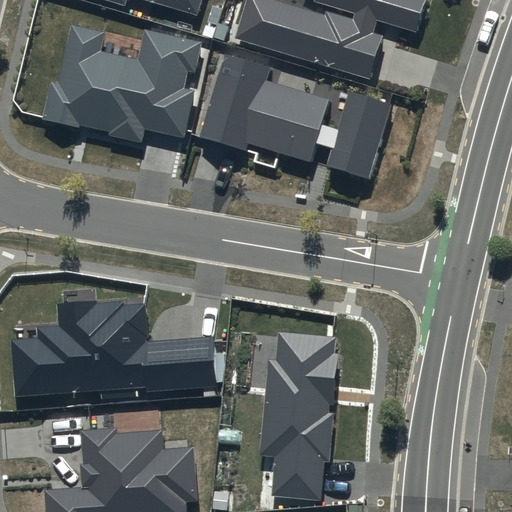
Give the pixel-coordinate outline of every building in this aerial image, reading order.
[(83,0),(131,14),(134,4),(203,24),(210,0),(83,0)] [(329,20),(260,0),(252,0),(239,47),(378,87),(390,45),(378,42),(383,27),(420,38),(430,2),(421,0),(321,0),(319,9),(360,21),(358,25),(330,16),(329,20)] [(110,38),(77,31),(64,90),(56,88),(47,128),(85,136),(84,132),(114,139),(113,144),(147,152),(151,136),(190,145),(200,98),(189,96),(193,81),(200,83),(208,48),(149,36),(142,65),(106,57),(110,38)] [(278,76),(229,62),(204,148),(252,162),(254,153),(319,171),(323,155),(339,160),(334,176),(374,187),(395,113),(358,102),(346,141),(327,136),(335,108),(273,90),(278,76)] [(43,347),(17,349),(21,405),(150,396),(151,401),(222,396),(219,346),(154,350),(152,313),(128,314),(128,310),(63,314),(65,336),(43,337),(43,347)] [(341,347),(285,341),(282,370),(274,369),(265,463),(280,465),(276,503),(325,508),(329,470),(334,470),(339,422),(334,422),(334,415),(341,415),(345,363),(340,362),(341,347)] [(88,497),(51,500),(51,511),(205,511),(201,455),(170,457),(168,439),(123,442),(123,437),(86,439),(89,474),(87,474),(88,497)]
